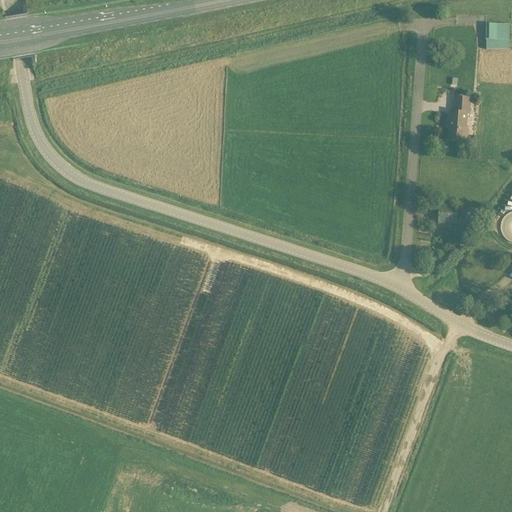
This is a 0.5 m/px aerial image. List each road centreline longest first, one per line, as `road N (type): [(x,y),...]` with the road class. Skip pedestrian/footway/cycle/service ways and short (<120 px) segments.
road 1 (tertiary): [(397,286),(63,169),(34,130),(9,0)]
road 2 (residential): [(397,286),(424,25)]
road 3 (primary): [(4,41),(225,0)]
road 4 (tertiary): [(511,346),(397,286)]
